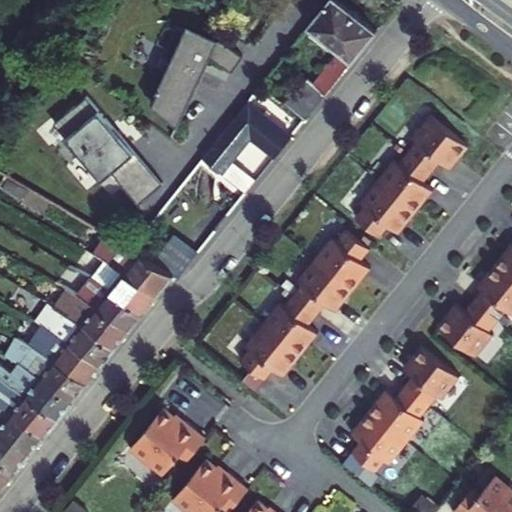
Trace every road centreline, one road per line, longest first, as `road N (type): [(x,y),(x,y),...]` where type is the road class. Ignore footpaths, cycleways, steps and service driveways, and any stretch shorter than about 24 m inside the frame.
road 1 (residential): [(4,511),(431,0)]
road 2 (residential): [(288,442),(511,163)]
